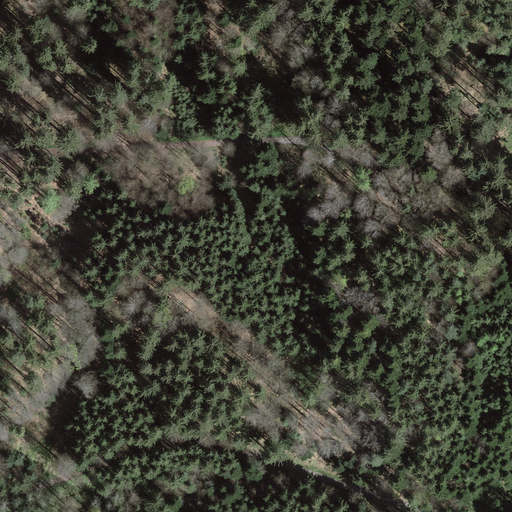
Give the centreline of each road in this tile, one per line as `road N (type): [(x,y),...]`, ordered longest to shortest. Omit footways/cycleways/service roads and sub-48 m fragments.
road 1 (track): [(511,205),(334,149),(271,138),(0,152)]
road 2 (track): [(425,511),(194,439),(135,443),(0,496)]
